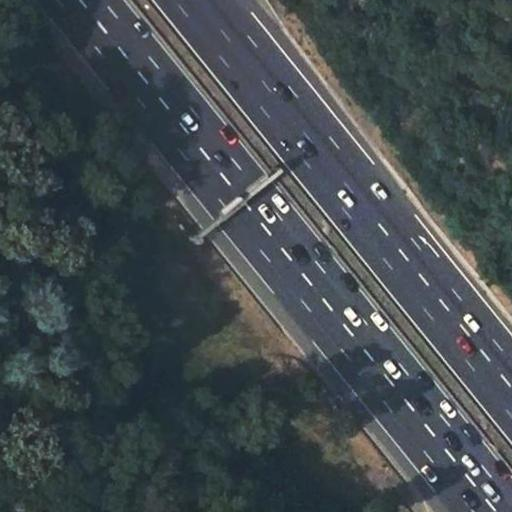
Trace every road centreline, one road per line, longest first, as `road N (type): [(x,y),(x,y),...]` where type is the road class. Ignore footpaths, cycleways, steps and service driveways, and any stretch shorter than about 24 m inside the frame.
road 1 (trunk): [(102,0),(511,503)]
road 2 (trunk): [(511,390),(190,0)]
